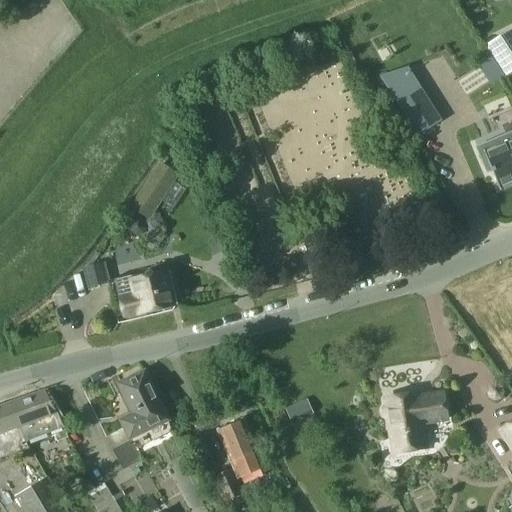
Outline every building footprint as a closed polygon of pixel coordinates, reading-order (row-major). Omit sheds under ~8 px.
[(499,36),(484,46),(503,77),(511,70),(511,29),(511,28),(499,36)] [(407,69),(379,77),(398,107),(422,92),(407,69)] [(237,84),(217,89),(218,91),(221,103),(241,97),(238,86),(237,84)] [(511,140),(478,155),(486,172),(490,170),(497,189),(511,182),(511,140)] [(143,184),(129,205),(131,206),(146,216),(160,195),(175,173),(163,165),(158,162),(143,184)] [(132,220),(128,226),(130,233),(136,236),(143,234),(147,228),(145,221),(138,218),(132,220)] [(89,268),(83,269),(84,274),(87,288),(109,282),(104,264),(89,268)] [(128,277),(109,282),(115,305),(121,303),(122,306),(124,317),(137,314),(137,315),(152,312),(173,307),(171,295),(170,295),(165,274),(164,274),(155,276),(129,282),(128,277)] [(135,416),(122,422),(132,444),(168,427),(168,424),(144,374),(143,374),(120,385),(135,416)] [(489,384),(486,390),(488,396),(494,399),(500,397),(503,391),(501,385),(498,383),(495,382),(494,382),(489,384)] [(44,391),(9,403),(26,442),(53,432),(56,441),(66,438),(63,428),(44,391)] [(386,405),(385,406),(385,407),(384,408),(384,409),(384,411),(384,412),(384,413),(384,414),(385,415),(387,417),(388,417),(393,453),(425,449),(421,423),(447,419),(443,393),(417,397),(416,393),(385,398),(386,405)] [(306,400),(284,410),(291,424),(313,415),(306,400)] [(26,442),(9,403),(0,406),(0,458),(22,451),(23,451),(30,449),(26,442)] [(255,453),(242,420),(217,430),(231,463),(238,480),(262,470),(260,464),(255,453)] [(511,423),(499,431),(511,452),(511,423)] [(131,441),(111,451),(122,471),(141,461),(131,441)] [(214,477),(225,501),(241,494),(230,470),(214,477)] [(15,497),(23,511),(66,511),(46,479),(15,497)] [(87,495),(97,511),(118,511),(103,485),(87,495)] [(376,497),(374,503),(385,506),(387,500),(376,497)]
